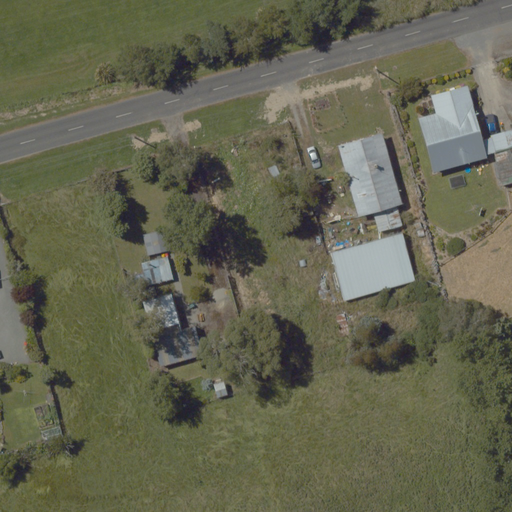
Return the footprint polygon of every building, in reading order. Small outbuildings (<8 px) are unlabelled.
[(496,156),(487,130),(473,79),(434,90),(439,110),(421,115),(437,172),(496,156)] [(511,123),(487,130),(496,156),(505,186),(511,184),(511,123)] [(340,145),(360,215),(373,212),(378,231),(410,222),(384,132),(340,145)] [(152,285),(175,281),(171,256),(166,226),(143,229),(152,285)] [(407,232),(335,249),(347,302),(420,285),(407,232)] [(211,327),(156,333),(160,367),(214,361),(211,327)]
